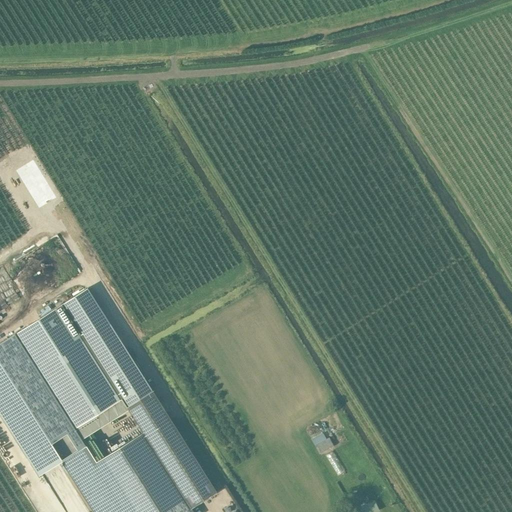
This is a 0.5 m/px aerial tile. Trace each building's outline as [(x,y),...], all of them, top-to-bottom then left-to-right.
[(151,391),(108,324),(86,288),(9,338),(31,373),(12,385),(50,444),(121,399),(142,432),(95,462),(85,445),(60,461),(92,511),(192,511),(191,510),(216,493),(152,391),(151,391)] [(329,402),(315,408),(319,416),(332,410),(329,402)] [(316,452),(334,446),(330,436),(326,438),(324,433),(311,437),(316,452)] [(326,454),(339,475),(346,470),(334,450),(326,454)] [(360,508),(362,511),(374,511),(379,510),(375,501),(360,508)]
